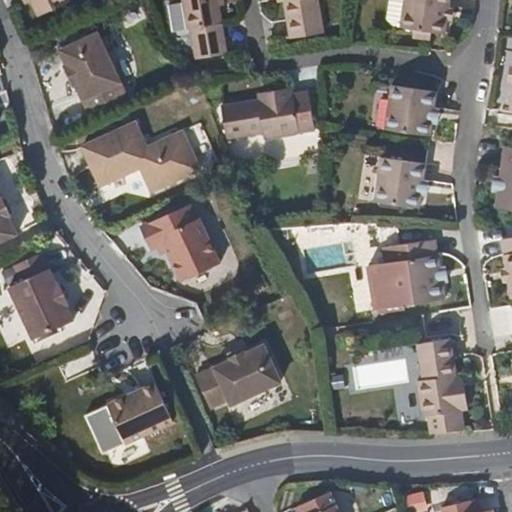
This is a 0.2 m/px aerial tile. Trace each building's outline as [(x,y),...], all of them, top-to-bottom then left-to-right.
[(70,0),(69,0),(29,0),(37,16),(70,0)] [(219,0),(185,0),(194,58),(227,53),(220,5),(219,0)] [(290,0),(297,34),(327,28),(321,0),(290,0)] [(385,0),(384,16),(391,21),(398,22),(398,23),(413,25),(432,28),(444,30),(447,15),(448,0),(385,0)] [(455,0),(448,0),(447,15),(454,16),(455,0)] [(124,99),(92,25),(52,43),(60,61),(58,62),(65,78),(67,77),(84,116),(124,99)] [(432,28),(413,25),(411,37),(431,39),(432,28)] [(434,88),(390,81),(383,126),(428,132),(430,118),(432,104),(434,88)] [(312,122),(310,89),(293,90),(259,92),(221,94),(223,123),(259,121),(260,125),(312,122)] [(147,145),(136,121),(81,146),(99,186),(140,167),(144,177),(153,174),(159,187),(198,169),(181,130),(147,145)] [(256,138),(257,161),(301,159),(300,136),(256,138)] [(511,146),(497,146),(496,175),(495,191),(495,207),(511,207),(511,146)] [(419,159),(374,157),(372,202),(417,203),(418,191),(419,175),(419,159)] [(159,187),(153,174),(144,177),(150,191),(159,187)] [(0,239),(17,232),(10,216),(14,208),(8,195),(0,194),(0,239)] [(192,218),(186,206),(139,227),(149,248),(153,246),(166,250),(180,280),(218,262),(197,216),(192,218)] [(511,236),(500,239),(504,266),(507,282),(509,296),(511,295),(511,236)] [(438,266),(434,237),(400,242),(402,257),(390,259),(396,302),(442,295),(440,283),(438,266)] [(56,281),(42,249),(13,262),(21,279),(8,285),(32,337),(73,318),(66,303),(69,301),(59,279),(56,281)] [(458,376),(453,336),(418,341),(423,377),(419,378),(424,415),(436,414),(453,411),(463,410),(458,376)] [(278,385),(262,345),(244,352),(241,349),(229,354),(229,358),(193,372),(207,407),(225,399),(228,405),(278,385)] [(469,409),(464,375),(458,376),(463,410),(469,409)] [(172,416),(154,378),(106,400),(124,438),(172,416)] [(454,421),(453,411),(436,414),(437,423),(454,421)] [(336,511),(327,492),(300,505),(303,511),(336,511)] [(441,505),(442,511),(494,511),(493,507),(475,511),(472,498),(441,505)] [(229,511),(224,501),(205,509),(199,511),(229,511)]
